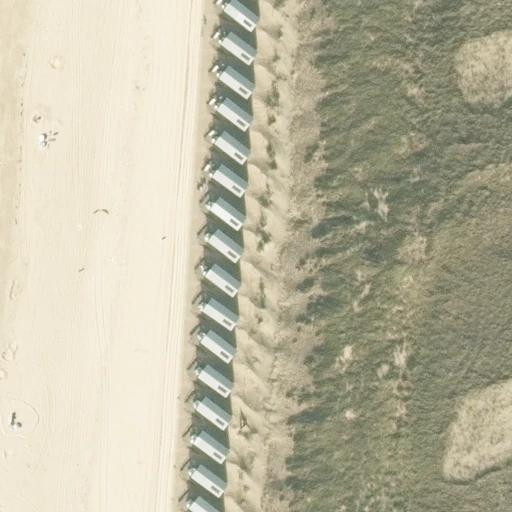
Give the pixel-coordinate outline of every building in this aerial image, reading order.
[(276,22),(243,9),(237,24),(269,38),(276,22)] [(273,57),(241,44),(234,60),(267,73),(273,57)] [(270,91),(238,78),(231,93),(264,106),(270,91)] [(269,124),(236,111),(230,126),(262,140),(269,124)] [(266,157),(234,144),(227,160),(260,173),(266,157)] [(265,188),(232,175),(226,191),(258,204),(265,188)] [(262,223),(229,209),(223,225),(255,238),(262,223)] [(259,255),(226,242),(220,257),(253,271),(259,255)] [(256,296),(224,283),(217,298),(250,311),(256,296)] [(255,324),(222,311),(216,327),(249,340),(255,324)] [(252,358),(220,345),(213,360),(246,373),(252,358)] [(249,390),(217,377),(210,392),(243,406),(249,390)] [(247,422),(214,409),(208,424),(241,438),(247,422)] [(245,456),(213,443),(206,458),(239,471),(245,456)] [(243,491),(210,478),(204,493),(237,507),(243,491)]
